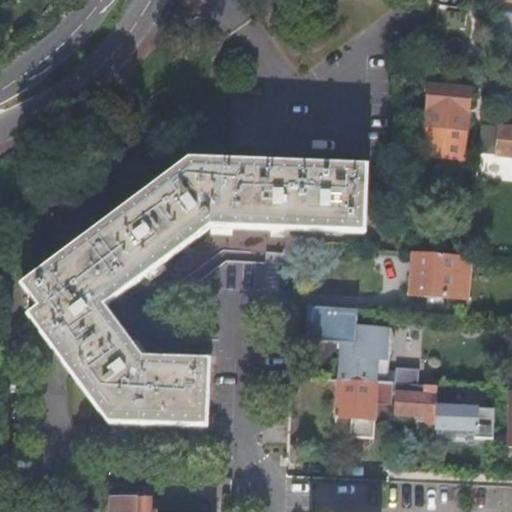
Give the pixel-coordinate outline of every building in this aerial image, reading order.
[(469,15),(438,12),(435,28),(466,31),(469,15)] [(429,116),(428,161),(465,164),(467,130),(473,91),(433,87),(429,116)] [(511,131),(508,131),(500,130),(496,158),(511,159),(511,131)] [(191,164),(25,289),(40,310),(29,318),(109,426),(205,428),(208,364),(144,362),(106,310),(212,232),(363,235),(366,171),(191,164)] [(468,258),(416,253),(412,296),(468,301),(472,258),(468,258)] [(340,343),(337,379),(385,382),(386,371),(389,329),(356,327),(358,312),(309,308),(307,340),(340,343)] [(419,370),(396,368),(396,371),(395,383),(409,384),(418,385),(419,370)] [(396,371),(386,371),(385,382),(389,383),(391,383),(395,383),(396,371)] [(391,405),(391,383),(389,383),(385,382),(337,379),(334,417),(352,418),(351,437),(373,439),(376,405),(391,405)] [(427,422),(436,423),(437,406),(437,402),(437,386),(418,385),(409,384),(408,389),(398,388),(397,413),(428,415),(427,422)] [(452,387),(437,386),(437,402),(452,403),(452,387)] [(436,423),(436,428),(475,430),(475,438),(493,439),(495,410),(452,407),(437,406),(436,423)] [(288,442),(289,419),(265,418),(264,440),(288,442)] [(137,511),(138,500),(138,495),(132,495),(131,500),(111,500),(110,511),(137,511)] [(157,511),(158,501),(138,500),(137,511),(157,511)]
